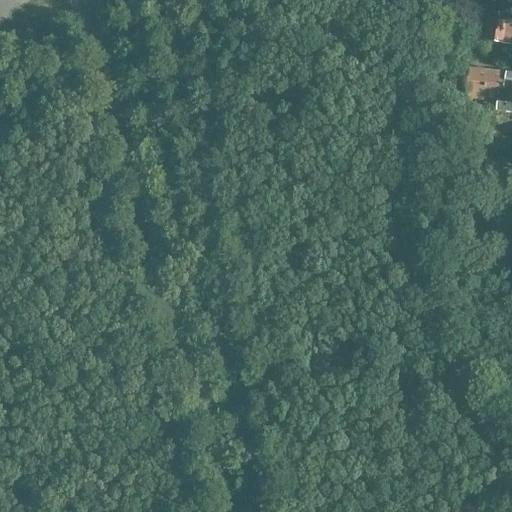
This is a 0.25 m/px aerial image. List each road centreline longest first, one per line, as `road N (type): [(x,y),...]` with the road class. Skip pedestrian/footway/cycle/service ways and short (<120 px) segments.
road 1 (tertiary): [(98,0),(146,246),(228,511)]
road 2 (tertiary): [(253,511),(134,0)]
road 3 (track): [(511,411),(461,314),(443,229),(436,110),(442,0)]
